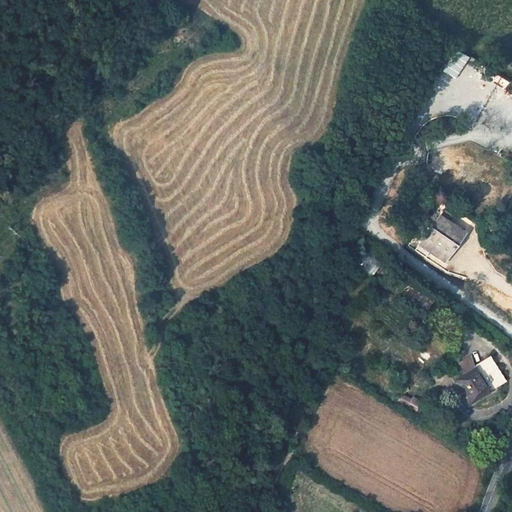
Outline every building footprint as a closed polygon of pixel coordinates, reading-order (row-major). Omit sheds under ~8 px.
[(377,204),(370,201),(366,210),(373,213),(377,204)] [(442,210),(438,215),(449,223),(453,217),(442,210)] [(449,223),(438,215),(419,244),(430,251),(443,261),(461,236),(448,227),(450,224),(449,223)] [(311,222),(301,224),(303,235),(313,233),(311,222)] [(450,224),(448,227),(461,236),(463,233),(450,224)] [(415,243),(411,248),(426,257),(430,251),(419,244),(416,242),(415,243)] [(427,310),(434,299),(409,285),(402,296),(427,310)] [(491,356),(475,366),(492,391),(507,381),(491,356)] [(475,366),(453,380),(469,405),(492,391),(475,366)] [(404,395),(397,391),(393,399),(399,402),(404,395)] [(404,394),(404,395),(399,402),(413,411),(418,403),(412,400),(412,399),(404,394)] [(214,446),(200,451),(209,475),(221,470),(214,446)] [(293,488),(285,484),(277,499),(285,503),(293,488)]
